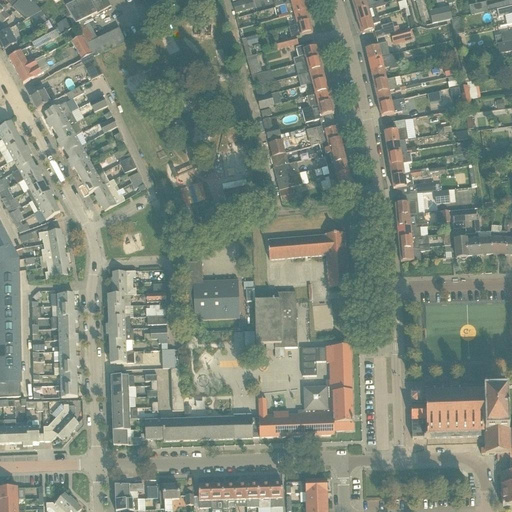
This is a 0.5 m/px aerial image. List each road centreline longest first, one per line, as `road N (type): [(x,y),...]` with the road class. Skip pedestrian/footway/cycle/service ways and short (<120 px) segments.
road 1 (residential): [(97,465),(92,241),(15,102)]
road 2 (residential): [(401,288),(390,281),(368,123),(334,0)]
road 3 (residential): [(97,465),(340,464)]
road 4 (residential): [(397,462),(401,288)]
road 5 (residential): [(484,511),(481,484),(462,461),(397,462)]
